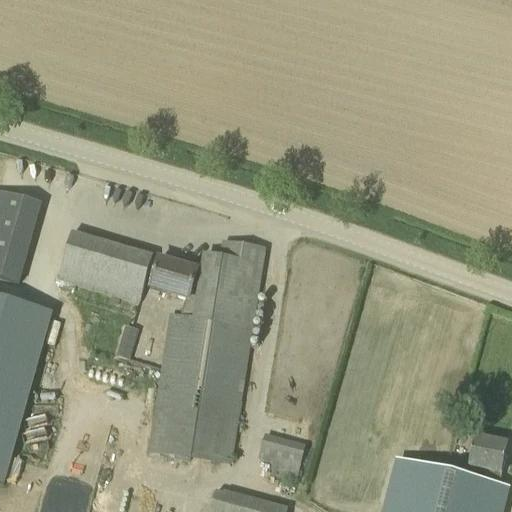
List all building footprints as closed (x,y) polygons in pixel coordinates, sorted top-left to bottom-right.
[(37,206),(0,195),(0,280),(15,284),(37,206)] [(72,235),(55,288),(69,297),(74,289),(140,308),(154,258),(72,235)] [(180,320),(170,319),(146,455),(226,469),(264,251),(223,244),(221,261),(208,258),(205,276),(199,304),(187,301),(180,320)] [(199,304),(205,276),(197,274),(198,270),(158,259),(149,290),(187,301),(199,304)] [(20,286),(38,299),(47,285),(30,272),(20,286)] [(0,464),(45,306),(0,292),(0,464)] [(130,363),(138,334),(125,330),(116,359),(130,363)] [(80,511),(83,511),(103,435),(76,428),(57,506),(80,511)] [(43,466),(50,441),(37,437),(30,462),(43,466)] [(296,485),(305,448),(265,438),(259,463),(274,467),(271,479),(296,485)] [(478,471),(475,484),(497,490),(508,448),(475,440),(468,468),(478,471)] [(419,511),(433,464),(393,453),(377,509),(389,511),(419,511)] [(22,488),(27,467),(10,463),(5,485),(22,488)] [(466,481),(454,476),(447,492),(459,497),(466,481)] [(198,511),(282,511),(284,504),(205,485),(198,511)] [(148,511),(159,511),(161,493),(150,492),(148,511)]
